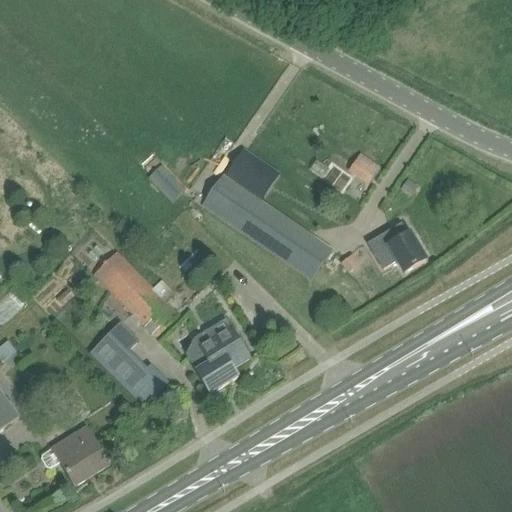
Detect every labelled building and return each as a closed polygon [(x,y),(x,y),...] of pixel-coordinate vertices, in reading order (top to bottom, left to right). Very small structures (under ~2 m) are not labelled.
[(259,201),(269,186),(277,191),(284,180),(277,175),(277,174),(245,152),(227,179),(225,178),(204,208),(312,281),(332,251),(259,201)] [(357,160),(349,173),(368,186),(376,173),(357,160)] [(174,203),(176,201),(185,190),(161,166),(149,179),(174,203)] [(400,242),(376,256),(384,271),(398,263),(405,275),(427,262),(411,235),(400,242)] [(95,276),(106,286),(128,309),(143,323),(146,327),(158,338),(179,317),(165,303),(153,291),(117,254),(95,276)] [(354,270),(347,260),(341,265),(347,274),(354,270)] [(170,384),(151,366),(148,370),(129,351),(137,343),(139,341),(132,334),(121,324),(90,355),(139,403),(145,409),(166,388),(170,384)] [(239,378),(231,366),(248,356),(229,325),(215,334),(212,329),(205,334),(210,342),(203,346),(207,352),(190,362),(197,374),(211,396),(239,378)] [(0,433),(20,419),(0,392),(0,433)] [(61,464),(76,487),(76,488),(111,466),(86,426),(42,454),(41,458),(47,469),(52,470),(61,464)]
